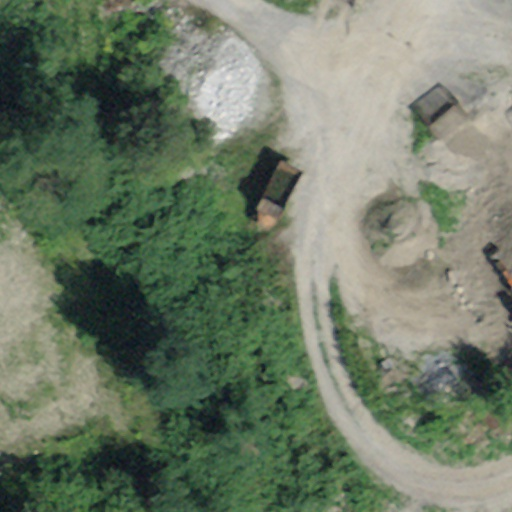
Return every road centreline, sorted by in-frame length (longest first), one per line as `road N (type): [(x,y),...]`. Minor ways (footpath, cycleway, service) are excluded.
road 1 (track): [(324,36),(311,180),(314,321),(351,466),(353,511)]
road 2 (track): [(391,0),(379,15),(324,36),(237,0)]
